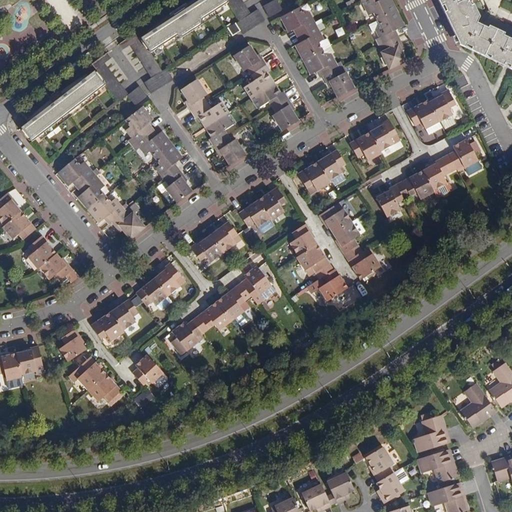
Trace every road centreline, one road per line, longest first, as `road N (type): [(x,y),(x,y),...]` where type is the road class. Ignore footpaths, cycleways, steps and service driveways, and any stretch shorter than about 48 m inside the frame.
road 1 (secondary): [(511,242),(370,345),(250,416),(141,455),(0,473)]
road 2 (secondary): [(0,505),(134,489),(265,444),(402,362),(511,282)]
road 3 (residential): [(0,110),(156,0)]
road 4 (residential): [(0,137),(109,276)]
road 5 (residential): [(349,283),(272,162)]
road 6 (residential): [(411,0),(442,63),(386,95)]
road 7 (unknown): [(161,108),(168,93),(265,34)]
